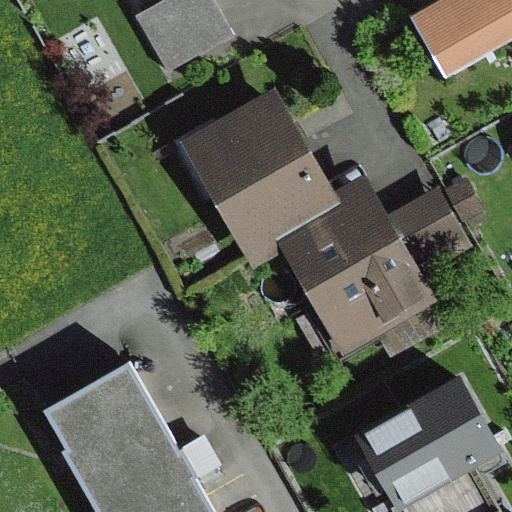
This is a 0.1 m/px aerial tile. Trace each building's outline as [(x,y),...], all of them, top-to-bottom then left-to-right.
[(221,0),(162,0),(139,13),(171,69),(239,31),(221,0)] [(511,0),(432,0),(420,7),(455,67),(511,35),(511,0)] [(261,262),(290,245),(281,230),(348,193),(342,184),(282,78),(187,132),(261,262)] [(373,167),(342,184),(348,193),(281,230),(290,245),(348,350),(384,330),(397,353),(446,326),(432,302),(445,295),(430,269),(396,209),(373,167)] [(470,176),(449,187),(466,220),(488,209),(470,176)] [(416,198),(396,209),(430,269),(476,243),(443,183),(416,198)] [(189,444),(139,354),(53,401),(74,439),(69,442),(108,511),(230,511),(207,470),(224,460),(209,433),(189,444)] [(406,499),(407,502),(503,447),(511,442),(511,441),(468,366),(364,425),(406,499)] [(511,464),(511,463),(503,447),(407,502),(412,511),(511,511),(491,477),(511,464)] [(412,511),(407,502),(406,499),(394,506),(398,511),(412,511)]
